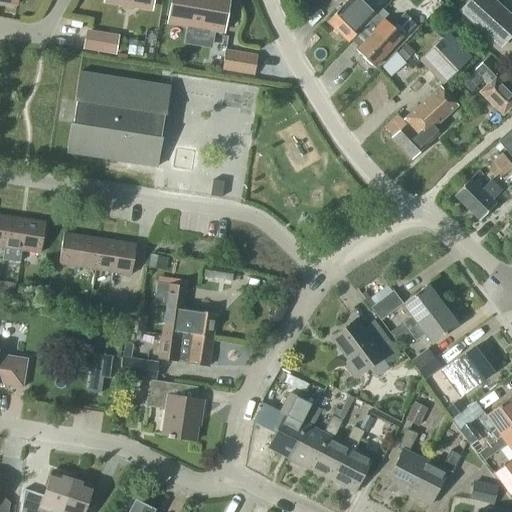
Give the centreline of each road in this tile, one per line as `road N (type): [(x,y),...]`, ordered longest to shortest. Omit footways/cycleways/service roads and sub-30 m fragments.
road 1 (residential): [(319,276),(242,214),(0,178)]
road 2 (residential): [(413,212),(375,181),(326,118),(265,0)]
road 3 (residential): [(0,426),(120,446),(195,482),(229,478)]
road 4 (residential): [(229,478),(233,430),(249,384),(319,276)]
road 5 (residential): [(413,212),(511,290)]
